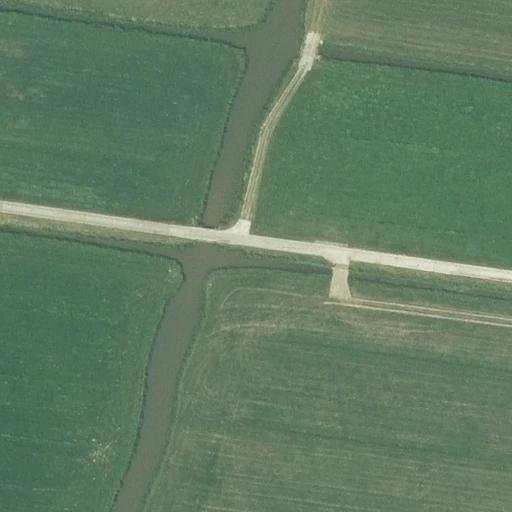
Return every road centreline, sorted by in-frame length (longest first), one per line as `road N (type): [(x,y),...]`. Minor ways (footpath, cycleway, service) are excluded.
road 1 (track): [(511,325),(327,301),(285,313),(243,366),(211,511)]
road 2 (track): [(343,256),(233,243),(265,129),(305,68),(314,32)]
road 3 (track): [(511,280),(343,256),(337,303)]
road 4 (track): [(0,211),(195,236)]
